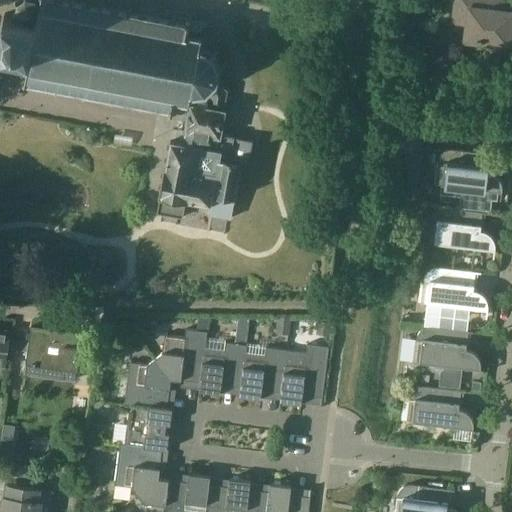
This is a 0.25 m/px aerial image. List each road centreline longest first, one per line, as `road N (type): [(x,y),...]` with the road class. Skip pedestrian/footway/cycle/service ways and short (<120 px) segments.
road 1 (residential): [(307,444),(309,424),(197,411),(192,455),(303,467)]
road 2 (residential): [(497,467),(307,444)]
